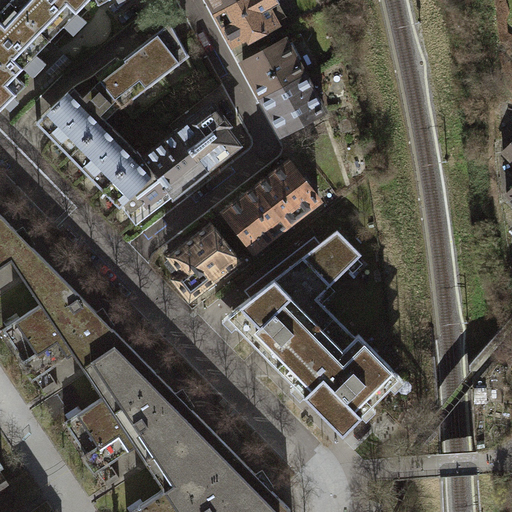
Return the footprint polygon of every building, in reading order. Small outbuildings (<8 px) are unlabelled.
[(13,0),(11,2),(50,39),(88,0),(96,0),(98,3),(104,0),(13,0)] [(208,0),(215,12),(236,0),(208,0)] [(263,0),(236,0),(215,12),(232,44),(247,36),(249,40),(277,25),(263,0)] [(0,108),(25,83),(16,74),(50,39),(11,2),(0,13),(0,108)] [(82,96),(71,86),(36,121),(86,172),(135,223),(172,194),(143,156),(100,115),(115,100),(122,107),(188,55),(179,39),(170,22),(119,61),(114,57),(104,65),(95,73),(99,78),(82,96)] [(284,39),(243,62),(263,97),(304,74),(284,39)] [(304,74),(263,97),(282,132),(323,109),(304,74)] [(204,170),(237,144),(224,127),(228,124),(212,103),(175,132),(204,170)] [(204,170),(175,132),(143,156),(172,194),(204,170)] [(511,142),(503,152),(511,160),(511,142)] [(318,200),(289,162),(256,186),(286,225),(318,200)] [(256,186),(224,211),(253,249),(286,225),(256,186)] [(0,266),(12,259),(32,244),(35,242),(22,225),(16,229),(0,213),(0,266)] [(210,221),(167,254),(180,271),(172,277),(189,300),(241,260),(210,221)] [(334,230),(300,255),(327,283),(357,254),(334,230)] [(40,303),(2,328),(22,359),(19,361),(31,380),(73,352),(82,366),(123,338),(111,327),(114,323),(102,307),(96,311),(32,244),(12,259),(40,303)] [(300,255),(230,310),(238,318),(232,324),(340,433),(397,377),(354,334),(351,337),(313,298),(327,283),(300,255)] [(101,395),(64,422),(84,453),(81,455),(93,472),(135,445),(144,458),(202,419),(191,408),(194,405),(182,388),(176,392),(123,338),(82,366),(101,395)] [(164,488),(128,511),(263,511),(282,500),(271,488),(274,486),(261,469),(255,473),(202,419),(144,458),(164,488)] [(289,511),(290,507),(282,500),(263,511),(289,511)]
